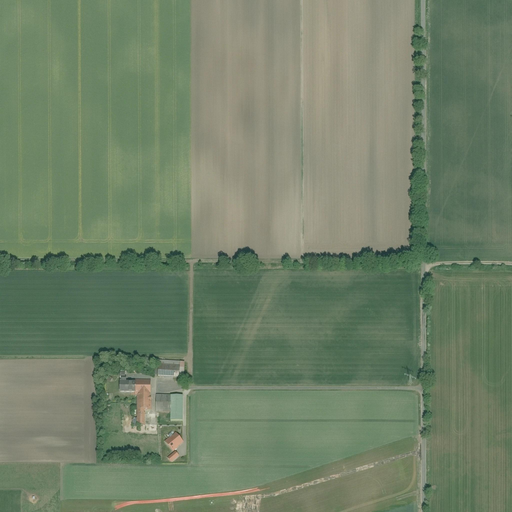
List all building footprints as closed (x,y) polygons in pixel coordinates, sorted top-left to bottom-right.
[(156,360),(155,377),(181,378),(182,362),(156,360)] [(133,393),(133,425),(143,425),(143,410),(149,410),(148,380),(116,380),(116,393),(133,393)] [(180,396),(153,395),(153,413),(167,413),(167,421),(180,422),(180,396)] [(183,442),(176,434),(170,439),(170,438),(165,442),(173,452),(178,448),(177,447),(183,442)] [(171,462),(178,457),(175,453),(168,459),(171,462)]
